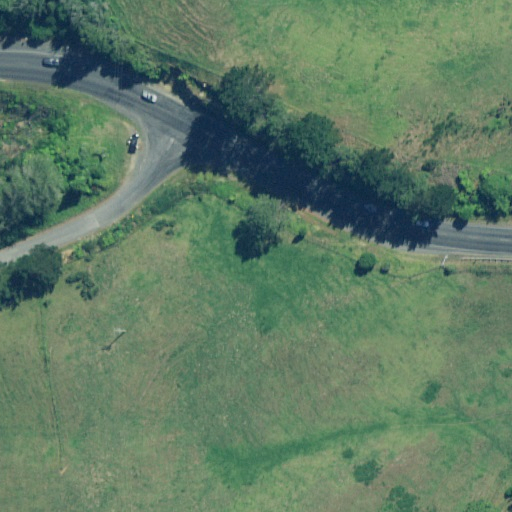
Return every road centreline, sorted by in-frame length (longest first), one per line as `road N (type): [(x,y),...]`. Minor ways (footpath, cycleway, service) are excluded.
road 1 (secondary): [(511,241),(409,230),(355,213),(180,121)]
road 2 (unclassified): [(180,121),(127,198),(0,262)]
road 3 (secondary): [(180,121),(90,77),(0,61)]
